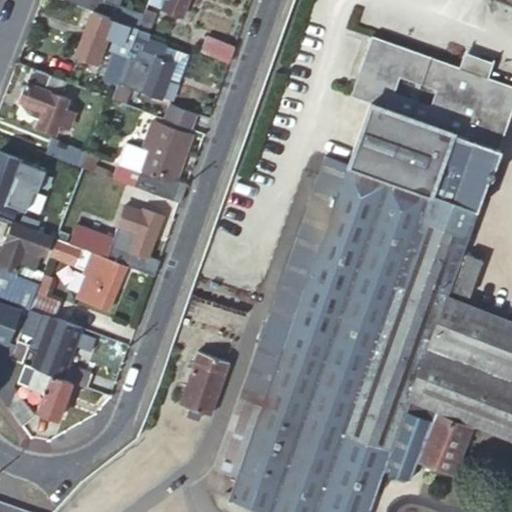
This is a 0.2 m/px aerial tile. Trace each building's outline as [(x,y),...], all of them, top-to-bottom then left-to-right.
[(70,0),(91,8),(106,14),(112,1),(109,0),(70,0)] [(189,0),(147,0),(148,0),(184,14),(189,0)] [(145,6),(138,26),(148,30),(156,11),(145,6)] [(106,14),(91,8),(75,51),(92,58),(97,59),(102,46),(97,44),(103,31),(113,35),(109,44),(112,48),(114,49),(104,75),(117,80),(133,37),(138,26),(106,14)] [(138,26),(133,37),(144,42),(148,30),(138,26)] [(230,61),(236,45),(208,34),(202,50),(230,61)] [(511,87),(487,78),(457,68),(372,37),(351,95),(369,102),(498,147),(511,107),(511,87)] [(155,46),(144,42),(127,83),(164,98),(172,78),(177,63),(153,53),(155,46)] [(184,58),(155,46),(153,53),(177,63),(172,78),(176,79),(184,58)] [(457,68),(487,78),(493,63),(463,52),(457,68)] [(46,73),(32,67),(19,101),(33,106),(31,112),(36,115),(33,125),(50,131),(54,122),(64,125),(69,111),(60,107),(63,97),(41,87),(46,73)] [(427,344),(511,377),(511,318),(446,293),(488,174),(491,176),(501,148),(498,147),(369,102),(348,162),(330,211),(235,476),(228,497),(271,511),(367,511),(383,469),(427,344)] [(172,103),(166,117),(191,127),(197,112),(172,103)] [(135,185),(173,199),(180,179),(176,177),(191,134),(159,123),(135,185)] [(80,164),(82,158),(79,157),(81,151),(62,143),(57,155),(74,162),(80,164)] [(19,159),(0,152),(0,198),(24,208),(29,195),(22,193),(26,182),(12,176),(19,159)] [(307,203),(330,211),(348,162),(324,154),(307,203)] [(85,166),(80,164),(74,162),(65,186),(76,190),(85,166)] [(156,273),(161,259),(150,255),(164,214),(146,208),(146,209),(129,203),(115,236),(100,231),(98,236),(63,223),(59,234),(58,237),(101,253),(137,266),(156,273)] [(212,467),(235,476),(330,211),(307,203),(212,467)] [(59,234),(63,223),(64,221),(37,211),(33,224),(59,234)] [(58,237),(26,225),(11,266),(24,271),(14,301),(31,308),(37,292),(58,237)] [(268,250),(213,230),(198,271),(254,291),(268,250)] [(119,314),(137,266),(101,253),(85,299),(93,302),(92,304),(119,314)] [(482,261),(466,256),(454,291),(470,296),(482,261)] [(24,271),(11,266),(6,280),(3,290),(10,294),(9,299),(14,301),(24,271)] [(6,280),(0,277),(0,295),(9,299),(10,294),(3,290),(6,280)] [(37,292),(31,308),(52,316),(55,316),(60,301),(37,292)] [(0,338),(3,340),(0,348),(0,390),(8,370),(12,359),(17,344),(10,341),(20,312),(0,304),(0,338)] [(52,316),(31,308),(21,335),(35,341),(28,358),(43,364),(41,370),(63,377),(74,381),(88,386),(93,372),(69,363),(82,327),(55,316),(52,316)] [(240,328),(185,309),(174,340),(199,350),(182,398),(187,400),(211,409),(240,328)] [(19,341),(17,344),(12,359),(23,363),(28,349),(24,347),(25,343),(19,341)] [(511,434),(511,377),(427,344),(383,469),(446,493),(471,427),(438,414),(440,407),(511,434)] [(61,421),(74,381),(63,377),(41,370),(38,369),(31,389),(46,395),(40,413),(61,421)] [(8,370),(0,390),(0,395),(23,428),(35,418),(19,395),(15,394),(17,390),(14,387),(19,373),(8,370)] [(206,421),(211,409),(187,400),(183,412),(206,421)]
